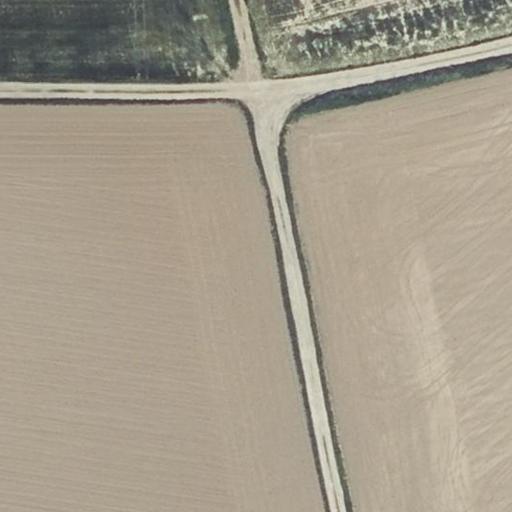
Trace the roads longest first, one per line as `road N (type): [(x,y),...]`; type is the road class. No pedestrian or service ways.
road 1 (track): [(332,511),(225,0)]
road 2 (track): [(0,95),(243,97),(511,44)]
